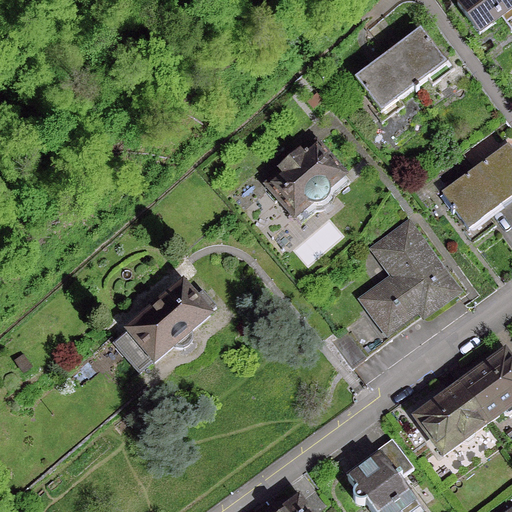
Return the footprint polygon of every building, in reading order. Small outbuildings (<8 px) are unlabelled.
[(511,0),(462,0),(455,5),(477,36),(511,10),(511,0)] [(418,33),(386,57),(411,92),(444,68),(418,33)] [(379,116),(411,92),(386,57),(353,81),(379,116)] [(281,175),(266,187),(292,218),(307,206),(311,208),(315,208),(319,207),(323,205),(326,202),(327,198),(328,194),(326,189),(341,177),(315,146),(300,158),(298,156),(278,172),(281,175)] [(511,198),(511,158),(506,149),(473,173),(499,208),(511,198)] [(473,173),(441,197),(467,232),(499,208),(473,173)] [(386,336),(417,313),(422,319),(455,295),(442,276),(439,278),(433,270),(436,268),(411,233),(377,257),(393,279),(361,302),(386,336)] [(146,315),(125,333),(152,365),(171,349),(176,351),(179,351),(184,350),(187,348),(189,346),(190,343),(191,339),(189,333),(214,310),(201,294),(193,300),(181,286),(160,304),(155,302),(145,310),(146,315)] [(344,333),(364,360),(390,342),(386,336),(369,314),(344,333)] [(350,370),(364,360),(344,333),(330,343),(350,370)] [(511,367),(503,355),(458,388),(486,425),(499,416),(500,416),(505,417),(511,412),(511,408),(511,406),(511,367)] [(458,388),(413,420),(441,458),(460,444),(465,446),(472,441),(472,435),(486,425),(458,388)] [(363,506),(364,506),(368,511),(419,511),(397,482),(411,471),(392,445),(345,480),(353,491),(351,494),(351,497),(351,500),(352,503),(355,505),(358,506),(361,507),(363,506)]
